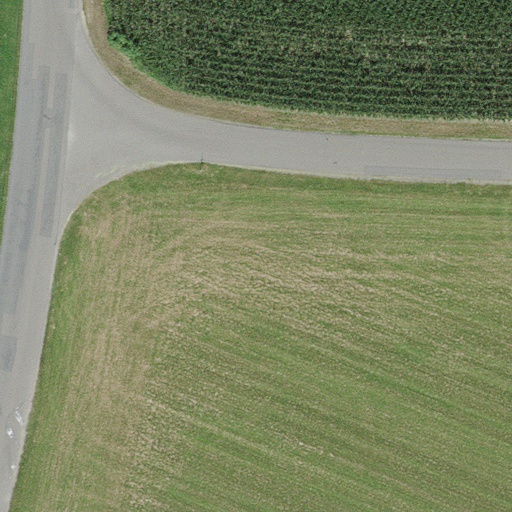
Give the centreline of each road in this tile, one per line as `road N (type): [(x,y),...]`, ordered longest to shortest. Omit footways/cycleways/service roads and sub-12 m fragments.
road 1 (unclassified): [(511,163),(55,126)]
road 2 (unclassified): [(55,126),(0,438)]
road 3 (unclassified): [(55,126),(56,0)]
